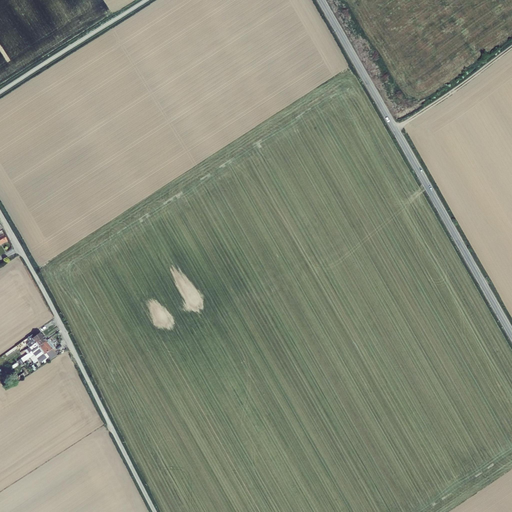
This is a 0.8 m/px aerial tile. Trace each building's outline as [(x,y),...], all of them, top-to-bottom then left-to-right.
[(29,347),(35,343),(32,338),(37,335),(35,332),(27,338),(29,342),(27,344),(29,347)] [(35,343),(43,337),(40,332),(37,335),(32,338),(35,343)] [(38,346),(46,340),(43,337),(35,343),(38,346)] [(46,353),(52,349),(46,340),(38,346),(44,355),(44,354),(46,353)] [(27,354),(31,351),(38,346),(35,343),(29,347),(25,350),(27,354)] [(44,355),(38,346),(31,351),(35,356),(37,359),(39,359),(41,362),(47,358),(44,354),(44,355)] [(52,349),(46,353),(50,360),(57,355),(52,349)] [(39,363),(41,362),(39,359),(37,359),(35,356),(31,351),(27,354),(18,359),(21,364),(29,358),(34,364),(38,361),(39,363)] [(5,371),(7,374),(17,365),(15,362),(5,371)] [(14,379),(15,382),(26,374),(24,372),(14,379)]
